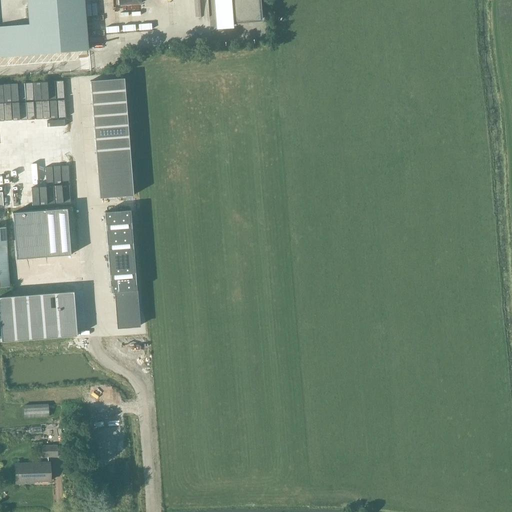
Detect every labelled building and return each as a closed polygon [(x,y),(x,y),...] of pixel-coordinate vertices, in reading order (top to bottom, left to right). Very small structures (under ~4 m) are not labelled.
[(82,0),(26,0),(28,25),(12,26),(14,56),(87,50),(82,0)] [(258,0),(217,0),(219,20),(220,20),(222,20),(222,26),(220,26),(221,29),(230,28),(230,26),(228,26),(228,23),(260,21),(258,0)] [(132,196),(123,78),(89,81),(98,199),(132,196)] [(66,209),(12,213),(16,260),(70,256),(66,209)] [(114,293),(117,328),(139,326),(129,210),(103,212),(110,293),(114,293)] [(4,227),(0,227),(0,288),(8,288),(4,227)] [(77,336),(73,291),(0,296),(0,338),(0,342),(77,336)] [(48,404),(23,405),(24,418),(49,417),(48,404)] [(43,457),(56,456),(56,445),(42,446),(43,457)] [(28,482),(49,481),(49,464),(15,465),(16,485),(28,484),(28,482)]
